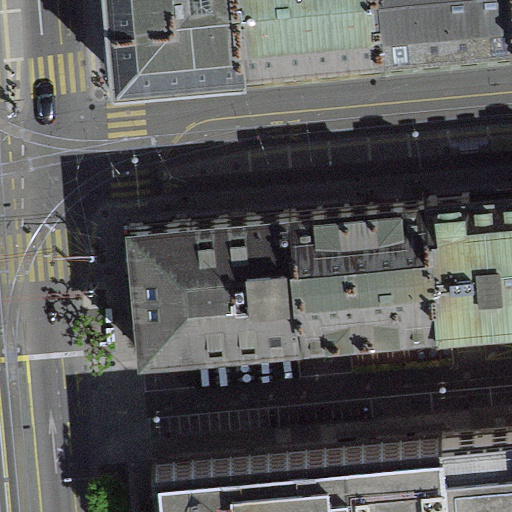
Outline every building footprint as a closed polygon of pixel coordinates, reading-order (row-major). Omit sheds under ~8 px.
[(158,69),(228,63),(222,0),(110,0),(118,72),(158,69)] [(296,55),(363,50),(358,0),(222,0),(228,63),(296,55)] [(508,37),(504,0),(358,0),(363,50),(460,42),(508,37)] [(424,191),(438,323),(511,316),(511,182),(424,191)] [(352,198),(289,205),(304,337),(370,331),(438,323),(424,191),(352,198)] [(146,353),(304,337),(289,205),(207,213),(134,220),(140,287),(146,353)] [(511,511),(511,430),(436,437),(441,511),(511,511)] [(441,511),(436,437),(300,448),(154,462),(158,511),(441,511)]
